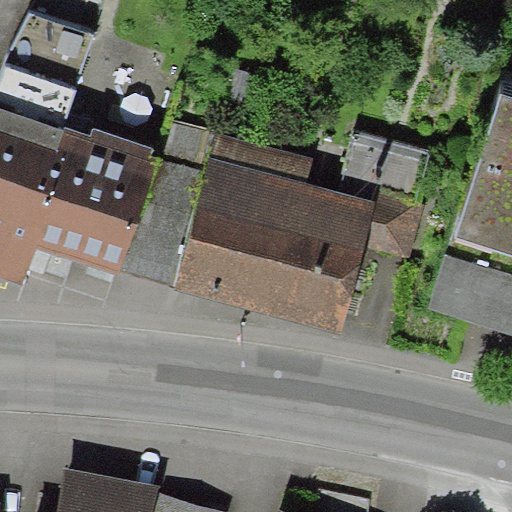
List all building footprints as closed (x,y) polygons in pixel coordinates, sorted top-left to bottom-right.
[(93,29),(31,8),(3,59),(0,69),(0,222),(120,262),(157,156),(60,124),(93,29)] [(511,289),(511,78),(506,77),(433,300),(460,309),(470,276),(511,289)] [(157,156),(120,262),(339,326),(358,242),(407,253),(430,148),(353,129),(338,198),(303,188),(299,153),(216,133),(206,170),(157,156)] [(149,511),(157,486),(66,468),(54,511),(149,511)] [(158,511),(228,511),(229,510),(165,490),(158,511)]
